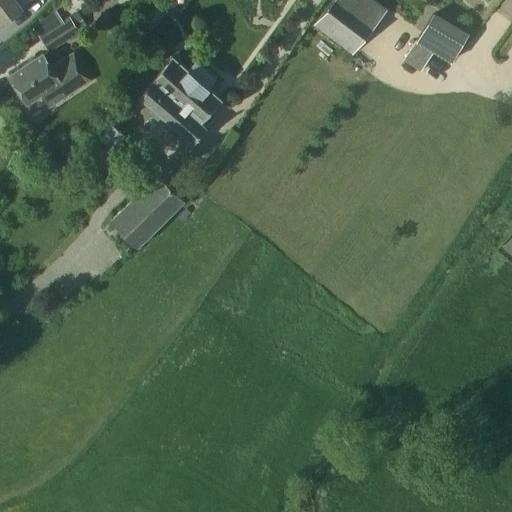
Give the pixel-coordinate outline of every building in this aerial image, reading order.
[(0,0),(0,24),(22,7),(31,0),(0,0)] [(387,10),(374,0),(332,0),(314,26),(354,55),(387,10)] [(41,34),(40,36),(50,52),(80,33),(79,31),(87,26),(78,12),(70,17),(69,17),(63,21),(41,34)] [(416,41),(451,62),(468,33),(434,12),(416,41)] [(401,60),(417,71),(430,52),(414,41),(401,60)] [(50,107),(68,94),(92,79),(74,52),(51,67),(43,54),(10,76),(27,103),(41,94),(50,107)] [(202,121),(221,99),(209,88),(209,87),(217,78),(196,60),(188,69),(187,70),(172,56),(139,94),(113,124),(112,122),(100,135),(114,147),(125,134),(120,130),(146,100),(194,142),(207,126),(202,121)] [(138,247),(186,201),(159,174),(112,220),(138,247)]
